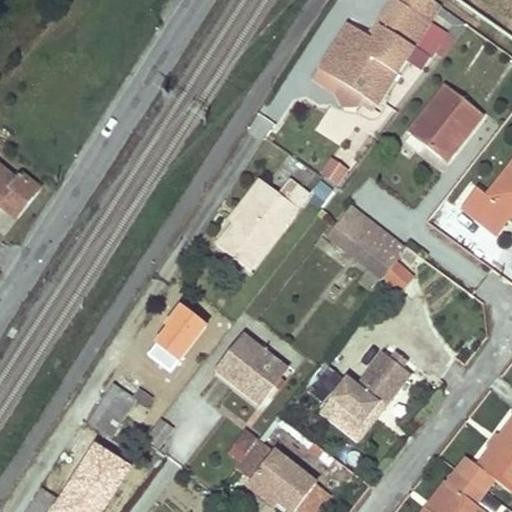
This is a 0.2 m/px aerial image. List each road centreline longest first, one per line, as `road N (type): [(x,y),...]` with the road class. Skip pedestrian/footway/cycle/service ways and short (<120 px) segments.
road 1 (unclassified): [(0,301),(193,0)]
road 2 (residential): [(511,321),(369,511)]
